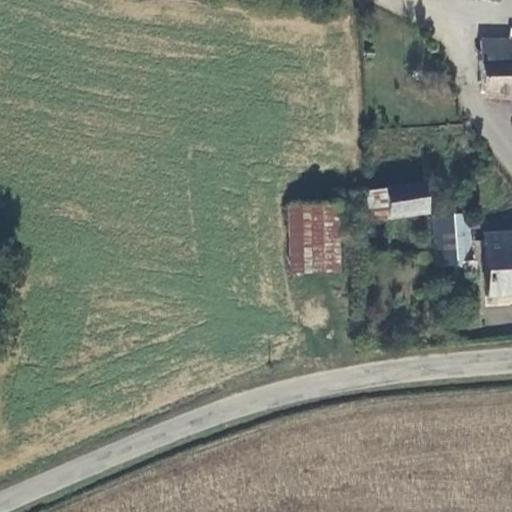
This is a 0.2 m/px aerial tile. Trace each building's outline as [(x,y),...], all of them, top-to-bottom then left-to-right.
[(434,0),(477,6),(496,9),(497,0),(434,0)] [(507,46),(477,46),(476,100),(480,101),(511,101),(511,63),(507,63),(507,46)] [(421,222),(419,192),(364,196),(367,226),(421,222)] [(331,212),(283,212),(285,278),(331,278),(331,212)] [(465,270),(464,232),(430,233),(431,273),(450,273),(451,288),(473,287),(472,270),(465,270)] [(511,299),(511,238),(481,241),(485,301),(511,299)]
